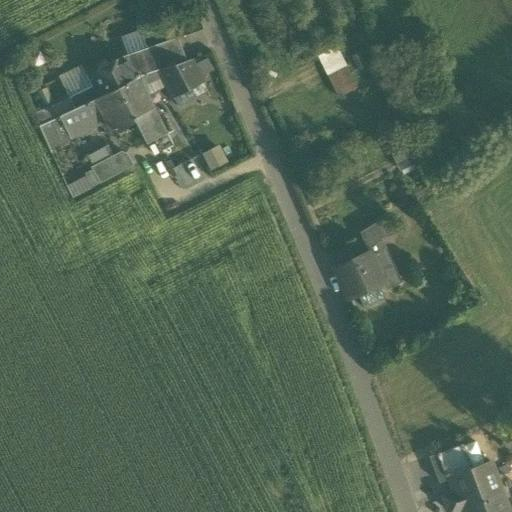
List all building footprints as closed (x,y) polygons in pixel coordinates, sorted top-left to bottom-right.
[(123,43),(127,56),(146,49),(142,36),(123,43)] [(150,48),(157,71),(186,62),(177,38),(150,48)] [(357,88),(337,47),(317,57),(337,98),(357,88)] [(138,78),(143,75),(157,71),(150,48),(146,49),(127,56),(125,57),(136,79),(138,78)] [(118,88),(136,79),(125,57),(106,66),(108,70),(101,74),(99,70),(87,75),(92,86),(98,98),(118,88)] [(194,66),(200,77),(214,70),(208,58),(194,66)] [(186,62),(157,71),(143,75),(148,85),(162,78),(166,86),(172,97),(173,97),(191,87),(202,82),(202,81),(200,77),(194,66),(191,60),(186,62)] [(92,86),(87,75),(82,65),(58,76),(69,98),(92,86)] [(138,78),(147,96),(166,86),(162,78),(148,85),(143,75),(138,78)] [(118,88),(133,119),(153,109),(147,96),(138,78),(136,79),(118,88)] [(191,87),(197,98),(207,92),(202,82),(191,87)] [(98,98),(92,86),(69,98),(75,109),(97,98),(98,98)] [(191,87),(173,97),(178,107),(197,98),(191,87)] [(98,98),(97,98),(103,111),(102,111),(107,120),(114,133),(135,122),(133,119),(118,88),(98,98)] [(75,109),(69,98),(52,106),(57,118),(59,117),(75,109)] [(75,109),(59,117),(70,138),(99,124),(95,115),(102,111),(103,111),(97,98),(75,109)] [(36,114),(41,125),(57,118),(52,106),(36,114)] [(154,109),(153,109),(133,119),(135,122),(146,144),(167,134),(154,109)] [(95,115),(99,124),(107,120),(102,111),(95,115)] [(48,149),(70,138),(59,117),(57,118),(38,127),(48,149)] [(392,154),(407,148),(402,136),(387,142),(392,154)] [(228,163),(219,146),(201,155),(210,172),(228,163)] [(87,157),(93,168),(110,158),(105,148),(87,157)] [(415,166),(407,148),(392,154),(399,172),(415,166)] [(100,184),(133,166),(126,155),(121,153),(110,158),(93,168),(92,168),(94,172),(100,184)] [(100,184),(94,172),(86,176),(93,187),(100,184)] [(93,187),(86,176),(66,186),(71,199),(93,187)] [(360,234),(366,248),(391,236),(384,219),(360,234)] [(385,246),(368,254),(373,265),(382,284),(399,277),(385,246)] [(335,269),(340,280),(373,265),(368,254),(335,269)] [(382,284),(373,265),(340,280),(345,290),(349,299),(357,295),(378,286),(382,284)] [(378,286),(357,295),(363,307),(384,298),(378,286)] [(429,457),(439,483),(450,479),(449,479),(472,470),(463,444),(429,457)] [(508,511),(491,463),(472,470),(449,479),(450,479),(453,489),(456,488),(458,493),(445,498),(449,511),(455,511),(464,509),(465,511),(508,511)]
